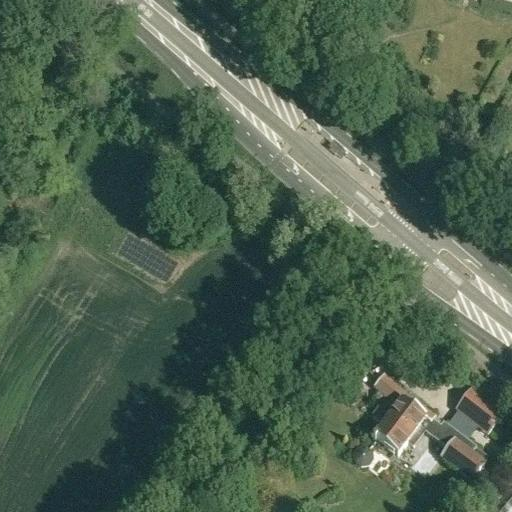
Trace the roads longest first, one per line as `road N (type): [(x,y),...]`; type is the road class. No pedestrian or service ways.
road 1 (primary): [(103,0),(385,262)]
road 2 (primary): [(426,212),(293,97),(163,0)]
road 3 (track): [(197,511),(371,278)]
road 4 (primary): [(385,262),(511,356)]
